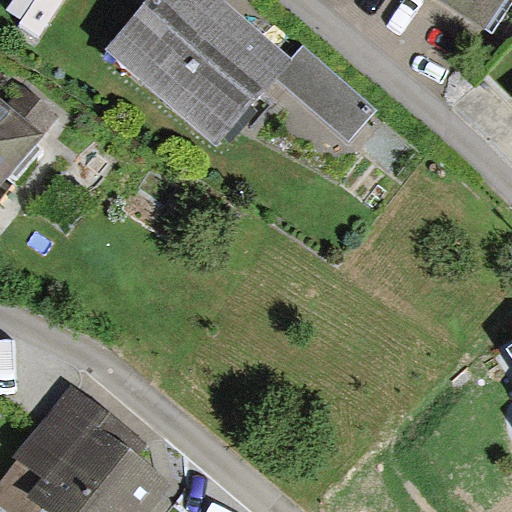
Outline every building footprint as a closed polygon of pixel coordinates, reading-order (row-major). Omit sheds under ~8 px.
[(276,75),(292,57),(225,0),(149,0),(107,49),(217,143),(276,75)] [(441,0),(481,27),(499,0),(441,0)] [(374,110),(304,45),(292,57),(276,75),(346,140),(374,110)] [(35,145),(61,112),(23,82),(6,103),(0,97),(0,187),(13,171),(20,176),(41,149),(35,145)] [(43,509),(47,511),(152,511),(176,482),(143,455),(154,443),(74,379),(13,454),(19,459),(45,480),(30,498),(43,509)] [(45,480),(19,459),(0,482),(0,505),(8,511),(40,511),(43,509),(30,498),(45,480)]
